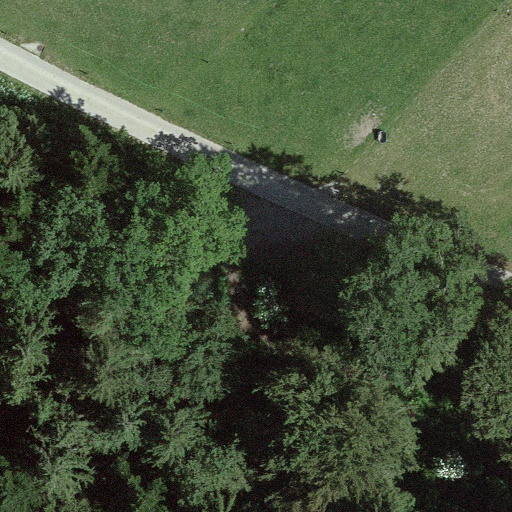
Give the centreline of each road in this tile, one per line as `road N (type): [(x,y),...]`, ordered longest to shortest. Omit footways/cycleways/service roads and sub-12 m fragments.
road 1 (unclassified): [(511,299),(197,148),(0,39)]
road 2 (track): [(197,148),(0,253)]
